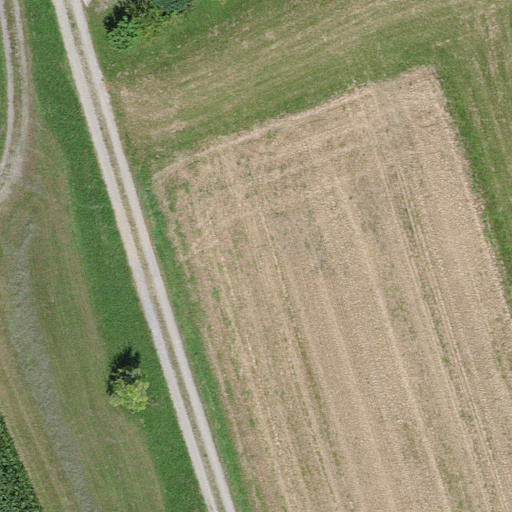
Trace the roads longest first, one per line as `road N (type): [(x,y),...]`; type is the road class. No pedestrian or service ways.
road 1 (track): [(228,511),(71,0)]
road 2 (track): [(12,0),(27,123),(13,189),(0,203)]
